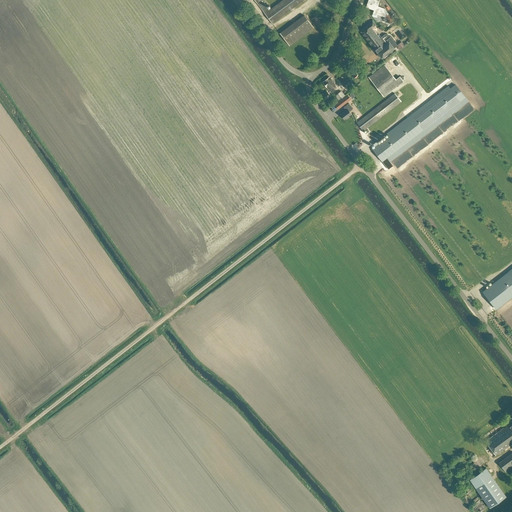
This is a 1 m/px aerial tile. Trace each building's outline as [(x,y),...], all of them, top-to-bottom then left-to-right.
[(262,1),(262,0),(254,0),(272,23),(303,0),(282,0),(269,10),(262,1)] [(378,6),(380,1),(375,0),(368,0),(366,8),(374,10),(373,13),(384,17),(385,17),(390,24),(394,21),(385,9),(378,6)] [(304,15),(292,24),(301,37),(313,28),(304,15)] [(319,29),(323,25),(316,16),(312,19),(319,29)] [(385,34),(379,38),(371,28),(375,25),(372,21),(360,31),(382,58),(394,48),(393,48),(397,45),(388,34),(385,34)] [(397,45),(400,50),(405,46),(402,41),(397,45)] [(371,69),(367,65),(360,70),(364,75),(371,69)] [(396,79),(384,65),(368,77),(383,97),(403,81),(399,76),(396,79)] [(352,69),(348,73),(354,79),(357,75),(352,69)] [(332,87),(335,84),(329,77),(325,80),(323,82),(331,93),(335,90),(332,87)] [(352,84),(348,79),(342,83),(346,89),(352,84)] [(375,147),(372,149),(388,169),(393,166),(390,162),(468,102),(455,85),(432,103),(429,99),(412,112),(415,116),(378,144),(376,142),(373,144),(375,147)] [(345,96),(341,91),(335,95),(339,100),(345,96)] [(401,102),(394,93),(357,122),(363,131),(401,102)] [(344,98),(339,102),(342,106),(348,102),(344,98)] [(351,114),(349,112),(353,109),(349,104),(343,108),(345,110),(340,114),(344,120),(351,114)] [(511,269),(483,292),(496,309),(511,296),(511,269)] [(511,424),(511,425),(511,424),(508,426),(508,425),(506,426),(485,441),(496,455),(511,443),(511,424)] [(511,453),(499,463),(506,473),(511,469),(511,468),(511,467),(511,453)] [(490,508),(506,496),(485,468),(469,480),(490,508)]
